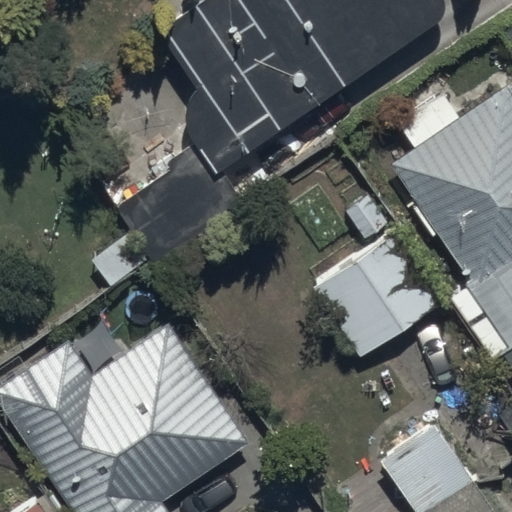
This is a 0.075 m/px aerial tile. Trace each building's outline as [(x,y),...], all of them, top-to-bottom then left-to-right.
[(218,161),(357,61),(370,79),(418,44),(406,26),(443,0),(182,0),(159,16),(199,74),(198,75),(197,76),(196,77),(195,78),(194,79),(193,80),(192,81),(191,82),(190,83),(190,84),(189,85),(188,87),(188,88),(187,89),(187,90),(186,92),(186,93),(185,94),(185,96),(185,97),(184,98),(184,100),(184,101),(184,102),(184,104),(184,105),(184,107),(184,108),(185,109),(185,111),(185,112),(186,113),(186,115),(186,116),(187,117),(218,161)] [(511,71),(507,64),(457,99),(446,83),(397,118),(412,139),(385,158),(468,275),(450,289),(494,352),(511,339),(511,71)] [(312,276),(360,347),(443,293),(396,221),(312,276)] [(65,332),(0,375),(0,396),(76,510),(72,511),(172,511),(159,492),(245,434),(167,318),(90,369),(65,332)] [(500,511),(433,411),(376,449),(391,471),(357,494),(369,511),(500,511)] [(49,511),(34,491),(4,511),(49,511)]
